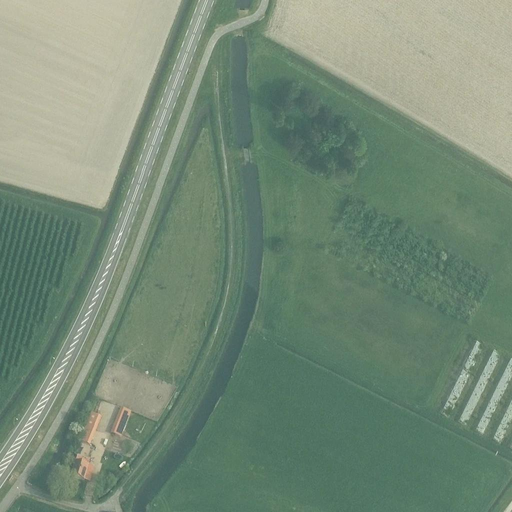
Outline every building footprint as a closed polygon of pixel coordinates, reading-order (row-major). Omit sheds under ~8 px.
[(328,143),(337,147),(341,141),(332,136),(328,143)] [(367,146),(358,140),(351,149),(361,156),(367,146)] [(483,346),(471,340),(436,412),(448,418),(483,346)] [(453,421),(465,427),(500,355),(488,349),(453,421)] [(482,435),(511,373),(511,360),(505,357),(470,429),(482,435)] [(499,443),(511,416),(511,386),(487,437),(499,443)] [(131,412),(120,408),(110,434),(121,438),(131,412)] [(90,446),(101,418),(90,414),(80,442),(90,446)] [(71,477),(83,481),(89,460),(77,456),(71,477)]
